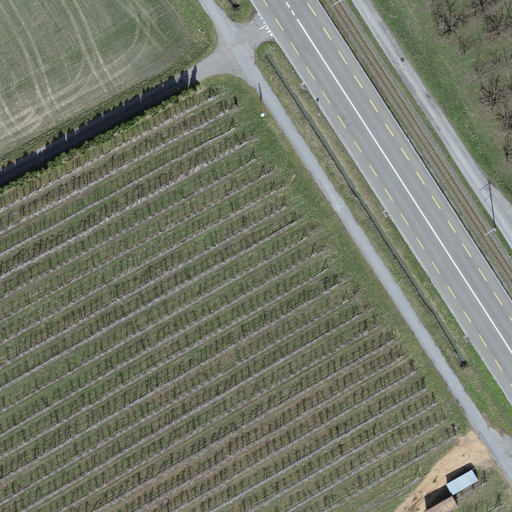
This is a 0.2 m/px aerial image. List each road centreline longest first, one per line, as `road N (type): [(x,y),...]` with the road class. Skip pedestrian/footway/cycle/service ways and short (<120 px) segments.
road 1 (unclassified): [(511,472),(239,49)]
road 2 (primary): [(286,0),(511,349)]
road 3 (unclassified): [(511,230),(361,0)]
road 4 (track): [(0,179),(239,49)]
